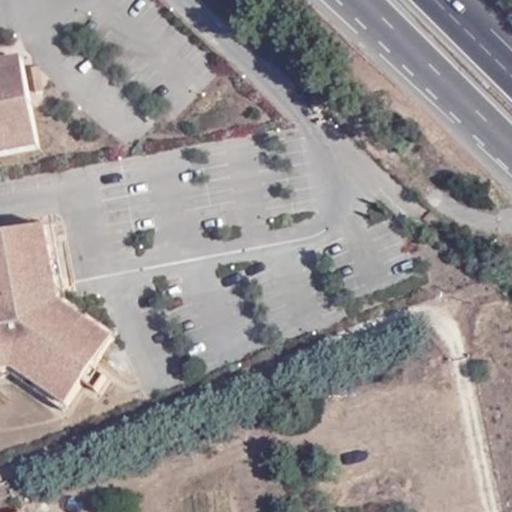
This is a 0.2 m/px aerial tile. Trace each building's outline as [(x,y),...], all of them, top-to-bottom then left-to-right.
[(0,150),(40,143),(25,66),(0,70),(0,150)] [(0,156),(41,148),(40,143),(0,150),(0,156)] [(55,225),(49,227),(62,302),(115,340),(119,335),(68,298),(55,225)] [(62,302),(49,227),(0,235),(0,360),(3,360),(68,407),(85,384),(97,393),(107,379),(94,369),(115,340),(62,302)] [(68,407),(3,360),(0,360),(0,377),(15,375),(65,412),(68,407)]
